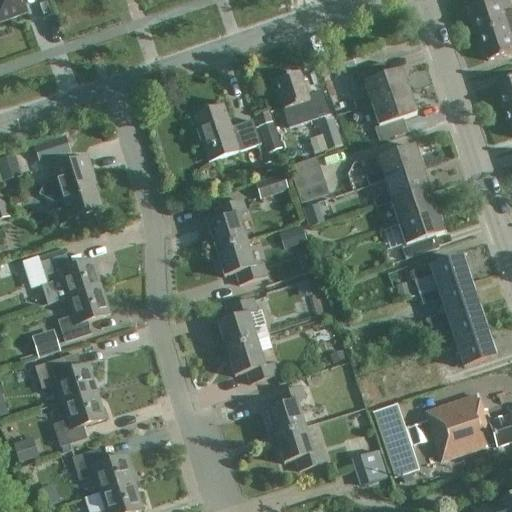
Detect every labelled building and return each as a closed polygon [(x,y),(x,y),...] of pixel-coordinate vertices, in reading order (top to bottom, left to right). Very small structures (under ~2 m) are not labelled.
[(0,0),(0,24),(27,14),(21,0),(0,0)] [(479,35),(508,26),(504,15),(511,13),(507,0),(495,0),(470,8),(479,35)] [(508,26),(479,35),(488,62),(511,54),(511,36),(508,26)] [(357,69),(352,56),(324,66),(322,74),(324,80),(357,69)] [(388,77),(384,64),(355,74),(360,87),(364,85),(369,99),(354,104),(357,112),(372,107),(409,94),(402,72),(388,77)] [(308,98),(300,74),(275,82),(285,112),(303,106),(307,119),(318,115),(312,97),(308,98)] [(505,112),(511,109),(511,79),(496,85),(505,112)] [(379,143),(407,133),(403,121),(417,116),(409,94),(372,107),(379,128),(375,129),(379,143)] [(253,122),(232,129),(224,106),(192,117),(209,164),(261,146),(253,122)] [(334,120),(317,126),(321,138),(326,153),(343,147),(334,120)] [(282,151),(273,124),(259,128),(267,155),(282,151)] [(40,166),(72,155),(66,138),(34,149),(40,166)] [(370,188),(384,183),(422,170),(415,148),(377,161),(381,173),(367,178),(370,188)] [(15,171),(19,169),(15,156),(0,161),(0,172),(4,184),(18,180),(15,171)] [(62,197),(69,220),(101,209),(91,178),(93,177),(87,159),(53,170),(57,182),(44,187),(39,196),(53,203),(55,199),(62,197)] [(293,181),(321,172),(317,160),(289,169),(293,181)] [(266,175),(275,172),(273,164),(264,167),(266,175)] [(376,210),(429,192),(422,170),(384,183),(389,197),(374,202),(376,210)] [(297,193),(325,184),(321,172),(293,181),(297,193)] [(256,185),(261,202),(289,193),(284,177),(256,185)] [(325,184),(297,193),(301,205),(329,196),(325,184)] [(0,222),(10,219),(0,187),(0,222)] [(399,226),(437,213),(429,192),(376,210),(392,205),(399,226)] [(216,253),(246,243),(238,217),(246,214),(242,202),(216,210),(220,222),(208,226),(216,253)] [(325,225),(319,205),(302,210),(309,230),(325,225)] [(406,262),(439,250),(435,238),(444,235),(437,213),(399,226),(406,247),(401,249),(406,262)] [(246,243),(216,253),(224,279),(236,275),(240,287),(267,279),(263,266),(255,269),(246,243)] [(329,250),(316,254),(320,267),(333,263),(329,250)] [(66,256),(40,265),(47,286),(43,287),(49,306),(68,300),(102,289),(93,262),(71,269),(66,256)] [(461,258),(431,268),(429,269),(432,277),(437,292),(438,296),(470,285),(461,258)] [(432,277),(429,269),(431,268),(412,274),(415,283),(432,277)] [(296,285),(300,300),(312,297),(308,282),(296,285)] [(396,287),(399,301),(409,298),(406,285),(396,287)] [(478,309),(470,285),(438,296),(440,302),(445,316),(446,320),(478,309)] [(65,345),(92,336),(88,323),(110,316),(102,289),(68,300),(73,317),(58,322),(65,345)] [(440,302),(438,296),(437,292),(420,298),(423,307),(440,302)] [(261,312),(257,313),(253,301),(226,310),(230,322),(218,325),(227,352),(257,342),(270,338),(266,326),(261,312)] [(486,333),(478,309),(446,320),(448,326),(453,340),(454,344),(486,333)] [(448,326),(446,320),(445,316),(427,322),(430,332),(448,326)] [(61,354),(55,332),(32,338),(39,360),(61,354)] [(495,360),(486,333),(454,344),(456,349),(463,371),(495,360)] [(456,349),(454,344),(453,340),(435,346),(438,355),(456,349)] [(257,342),(227,352),(235,378),(247,375),(251,387),(278,378),(274,366),(265,368),(257,342)] [(330,356),(333,365),(345,362),(342,352),(330,356)] [(63,404),(97,393),(88,366),(81,368),(77,356),(35,369),(42,391),(57,387),(63,404)] [(275,439),(306,429),(297,403),(305,401),(302,388),(275,397),(279,409),(267,413),(275,439)] [(60,449),(87,441),(83,428),(106,421),(97,393),(63,404),(69,422),(53,427),(60,449)] [(486,412),(483,413),(477,398),(426,415),(442,464),(487,449),(486,447),(496,444),(497,449),(511,444),(511,418),(491,425),(486,412)] [(0,419),(9,416),(4,403),(0,404),(0,419)] [(397,411),(396,407),(376,414),(397,479),(420,472),(399,410),(397,411)] [(408,431),(414,449),(427,444),(421,426),(408,431)] [(306,429),(275,439),(283,466),(295,462),(299,474),(326,465),(322,453),(314,456),(306,429)] [(39,459),(33,440),(14,446),(20,465),(39,459)] [(100,495),(134,484),(126,457),(103,464),(99,451),(72,460),(79,482),(95,477),(100,494),(100,495)] [(355,461),(363,487),(386,480),(378,453),(355,461)] [(140,511),(143,511),(134,484),(100,495),(100,494),(88,498),(92,511),(140,511)] [(511,511),(511,498),(491,505),(491,506),(473,511),(511,511)]
